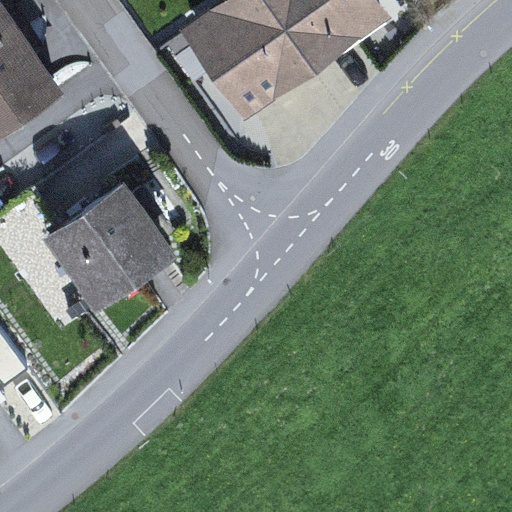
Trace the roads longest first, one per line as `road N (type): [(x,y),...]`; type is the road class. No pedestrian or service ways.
road 1 (residential): [(277,261),(183,365),(89,454),(12,511)]
road 2 (residential): [(511,13),(459,56),(277,261)]
road 3 (residential): [(89,0),(277,261)]
